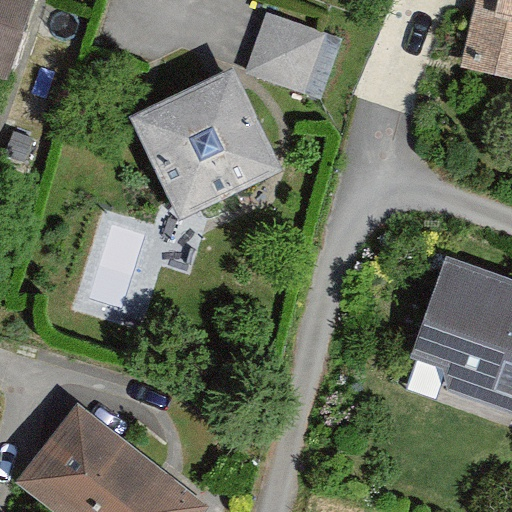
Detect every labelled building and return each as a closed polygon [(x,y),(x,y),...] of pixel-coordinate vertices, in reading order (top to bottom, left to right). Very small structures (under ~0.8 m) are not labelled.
[(0,0),(0,74),(28,0),(0,0)] [(511,0),(469,0),(453,76),(511,88),(511,0)] [(267,11),(249,72),(311,90),(329,30),(267,11)] [(234,64),(131,114),(178,210),(281,160),(234,64)] [(511,410),(511,288),(433,260),(394,368),(511,410)] [(195,511),(70,414),(10,491),(36,511),(195,511)]
